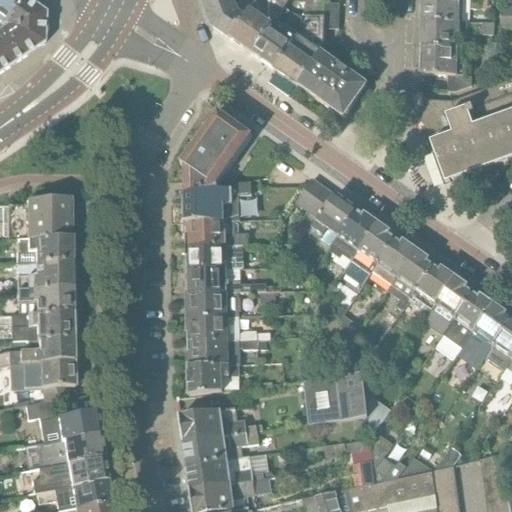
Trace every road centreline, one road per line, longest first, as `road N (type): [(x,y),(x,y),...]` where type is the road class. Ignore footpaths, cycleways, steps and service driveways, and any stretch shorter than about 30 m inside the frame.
road 1 (residential): [(153,511),(134,347),(137,181),(198,67)]
road 2 (residential): [(333,158),(198,67)]
road 3 (residential): [(456,244),(333,158)]
road 4 (tertiary): [(17,116),(66,91),(122,21)]
road 5 (tertiary): [(102,7),(17,116)]
